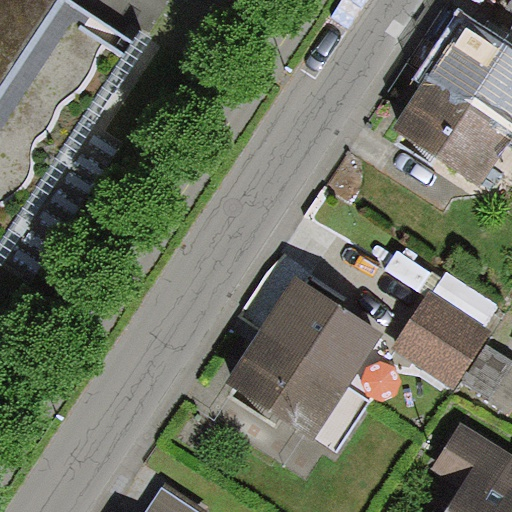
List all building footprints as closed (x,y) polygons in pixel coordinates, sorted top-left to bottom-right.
[(0,0),(0,253),(139,44),(71,0),(0,0)] [(429,85),(511,138),(511,60),(465,30),(429,85)] [(511,149),(511,138),(429,85),(395,137),(484,193),(511,149)] [(266,334),(352,389),(384,339),(298,284),(266,334)] [(487,335),(425,297),(390,353),(451,392),(487,335)] [(352,389),(266,334),(229,393),(315,447),(352,389)] [(511,511),(511,459),(460,429),(435,470),(464,487),(448,511),(511,511)] [(142,511),(193,511),(157,490),(142,511)]
